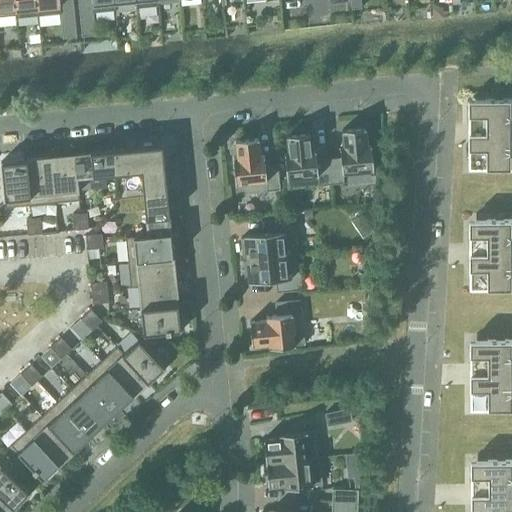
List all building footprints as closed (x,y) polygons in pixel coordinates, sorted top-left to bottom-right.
[(16,15),(14,0),(0,0),(0,16),(16,15)] [(38,15),(36,0),(14,0),(16,15),(16,17),(17,17),(38,15)] [(36,0),(38,15),(60,13),(61,13),(60,6),(59,0),(36,0)] [(93,12),(116,10),(115,2),(114,0),(91,0),(92,3),(92,10),(93,12)] [(351,0),(352,9),(362,8),(360,0),(351,0)] [(79,12),(92,10),(92,3),(79,4),(79,12)] [(60,14),(74,12),(73,5),(60,6),(61,13),(60,13),(60,14)] [(94,18),(93,12),(92,10),(79,12),(80,19),(94,18)] [(60,14),(61,21),(75,20),(74,12),(60,14)] [(80,19),(81,26),(94,25),(94,18),(80,19)] [(61,21),(62,28),(75,27),(75,20),(61,21)] [(95,35),(94,25),(81,26),(82,36),(95,35)] [(75,27),(62,28),(63,38),(76,37),(75,27)] [(511,99),(468,99),(468,168),(511,167),(511,99)] [(341,157),(329,158),(331,184),(344,183),(343,173),(373,170),(371,144),(367,145),(365,128),(342,130),(343,147),(340,147),(341,157)] [(288,188),(331,184),(329,158),(316,160),(315,150),(311,150),(310,133),(286,135),(288,153),(284,153),(288,188)] [(265,166),(264,155),(260,155),(258,138),(235,141),(237,158),(233,158),(235,178),(236,193),(280,189),(277,165),(265,166)] [(143,195),(167,193),(162,145),(114,150),(116,173),(119,198),(143,195)] [(114,150),(73,154),(76,177),(77,177),(116,173),(114,150)] [(79,200),(77,177),(76,177),(73,154),(50,157),(53,194),(54,202),(79,200)] [(26,159),(30,197),(30,205),(54,202),(53,194),(50,157),(26,159)] [(11,207),(30,205),(30,197),(26,159),(1,162),(5,207),(11,207)] [(148,236),(171,233),(167,193),(143,195),(147,235),(148,236)] [(79,213),(81,229),(84,229),(88,228),(87,212),(79,213)] [(81,229),(79,213),(72,214),(74,230),(81,229)] [(33,218),(35,234),(42,233),(40,217),(33,218)] [(246,258),(298,253),(294,217),(269,220),(270,232),(244,235),(244,238),(241,238),(243,257),(246,256),(246,258)] [(35,234),(33,218),(26,219),(28,235),(35,234)] [(511,219),(469,220),(469,289),(511,288),(511,219)] [(86,242),(102,240),(102,233),(86,235),(86,242)] [(128,262),(136,261),(173,257),(171,233),(148,236),(147,235),(125,237),(128,262)] [(87,249),(103,248),(102,240),(86,242),(87,249)] [(301,289),(298,253),(246,258),(246,261),(243,261),(245,279),(248,279),(249,282),(275,279),(276,292),(301,289)] [(130,287),(138,286),(138,285),(176,281),(173,257),(136,261),(128,262),(130,287)] [(107,288),(106,281),(90,283),(91,289),(107,288)] [(138,286),(141,309),(178,305),(176,281),(138,285),(138,286)] [(107,288),(91,289),(92,296),(108,294),(107,288)] [(108,294),(92,296),(93,304),(109,302),(108,294)] [(250,322),(252,345),(269,343),(269,347),(304,344),(301,300),(275,303),(276,315),(266,316),(266,320),(250,322)] [(181,330),(178,305),(141,309),(143,335),(159,341),(158,332),(181,330)] [(86,314),(96,326),(102,321),(91,309),(86,314)] [(80,319),(91,331),(96,326),(86,314),(80,319)] [(159,341),(143,335),(123,353),(123,354),(148,382),(150,384),(166,369),(149,351),(159,341)] [(55,342),(66,354),(71,349),(61,337),(55,342)] [(511,339),(470,340),(470,409),(487,408),(511,408),(511,339)] [(50,347),(61,358),(66,354),(55,342),(50,347)] [(134,395),(148,382),(123,354),(123,353),(117,346),(101,361),(108,368),(134,395)] [(119,409),(134,395),(108,368),(101,361),(86,375),(93,382),(119,409)] [(26,369),(37,381),(42,376),(31,364),(26,369)] [(20,374),(31,386),(37,381),(26,369),(20,374)] [(86,375),(71,388),(78,396),(104,423),(119,409),(93,382),(86,375)] [(104,423),(78,396),(71,388),(56,402),(63,409),(89,437),(104,423)] [(0,393),(0,401),(7,409),(12,404),(1,392),(0,393)] [(41,416),(48,423),(74,451),(89,437),(63,409),(56,402),(41,416)] [(327,425),(352,420),(349,408),(325,413),(327,425)] [(26,430),(33,437),(59,465),(74,451),(48,423),(41,416),(26,430)] [(43,479),(59,465),(33,437),(26,430),(11,445),(33,468),(32,469),(35,472),(36,472),(43,479)] [(263,439),(266,462),(319,457),(316,430),(279,434),(279,437),(263,439)] [(322,484),(319,457),(266,462),(268,486),(284,484),(284,488),(322,484)] [(511,511),(511,460),(470,461),(470,511),(511,511)] [(0,494),(15,508),(30,493),(0,465),(0,494)] [(358,489),(332,489),(332,501),(357,502),(358,489)] [(14,509),(15,508),(0,494),(0,511),(10,511),(14,508),(14,509)] [(356,511),(357,502),(332,501),(331,511),(356,511)]
